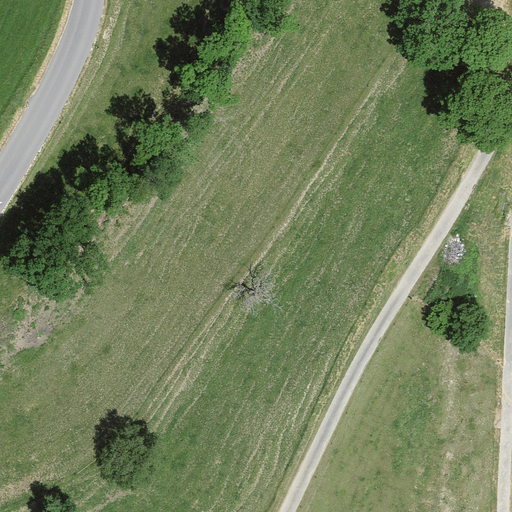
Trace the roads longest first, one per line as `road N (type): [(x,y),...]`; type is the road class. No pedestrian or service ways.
road 1 (tertiary): [(89,0),(72,64),(0,188)]
road 2 (track): [(511,387),(506,511)]
